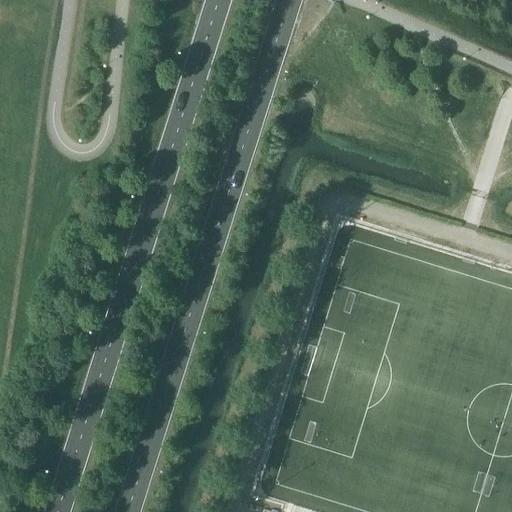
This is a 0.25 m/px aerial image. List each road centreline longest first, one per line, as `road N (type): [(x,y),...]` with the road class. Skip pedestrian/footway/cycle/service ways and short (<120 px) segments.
road 1 (secondary): [(222,0),(61,511)]
road 2 (secondary): [(132,511),(288,0)]
